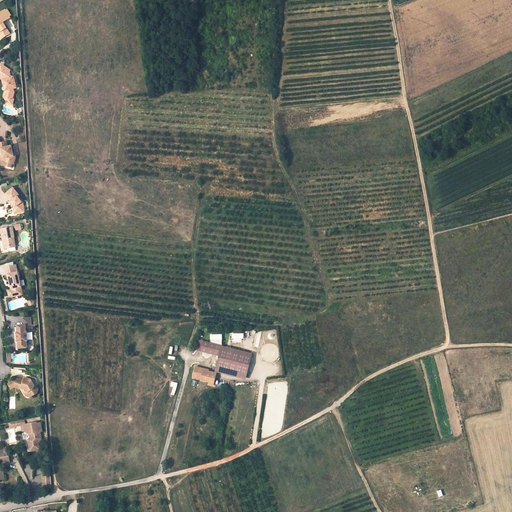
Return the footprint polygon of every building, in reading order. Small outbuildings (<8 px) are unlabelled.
[(6,37),(11,34),(6,25),(4,26),(3,23),(4,23),(11,18),(7,10),(0,14),(0,16),(1,19),(0,19),(0,38),(5,35),(6,37)] [(9,103),(12,102),(15,94),(14,90),(18,89),(15,78),(11,79),(9,71),(1,67),(0,68),(0,79),(3,81),(5,88),(6,88),(8,92),(6,93),(4,98),(6,102),(8,103),(9,103)] [(3,157),(1,165),(12,167),(12,165),(15,165),(16,157),(13,156),(11,145),(7,146),(7,142),(0,143),(0,146),(0,147),(3,157)] [(13,201),(14,203),(12,204),(14,209),(16,208),(18,214),(25,213),(23,203),(20,196),(21,195),(18,188),(8,194),(12,201),(13,201)] [(5,240),(5,243),(3,243),(5,250),(15,248),(13,238),(14,238),(13,229),(1,231),(3,241),(5,240)] [(13,292),(14,296),(15,297),(22,296),(18,273),(17,274),(15,266),(6,267),(8,277),(10,278),(12,290),(11,291),(14,290),(13,292)] [(26,343),(27,343),(27,333),(25,333),(25,326),(31,326),(30,319),(23,319),(23,326),(17,327),(17,334),(16,334),(16,344),(18,344),(18,350),(26,349),(26,343)] [(202,343),(200,352),(207,354),(209,345),(202,343)] [(216,368),(247,377),(252,360),(221,352),(221,349),(209,345),(207,354),(219,357),(216,368)] [(193,367),(190,376),(190,378),(199,381),(198,381),(206,384),(206,386),(210,388),(214,374),(201,371),(202,370),(193,367)] [(216,368),(214,373),(246,381),(247,377),(216,368)] [(33,382),(34,380),(24,377),(23,380),(17,378),(15,382),(14,386),(19,388),(19,387),(21,387),(22,390),(25,391),(28,395),(29,395),(37,393),(39,388),(37,385),(35,385),(33,382)] [(22,390),(21,389),(25,396),(28,397),(32,397),(29,395),(28,395),(25,391),(22,390)] [(41,431),(39,423),(36,424),(35,422),(31,423),(30,425),(28,424),(24,425),(23,425),(24,431),(21,431),(24,446),(26,445),(27,453),(30,452),(39,450),(38,444),(41,440),(41,438),(39,437),(38,434),(39,432),(41,431)] [(5,447),(0,448),(0,455),(1,463),(6,462),(9,457),(8,451),(5,451),(5,447)] [(2,466),(10,464),(9,457),(6,462),(1,463),(2,466)] [(52,487),(51,475),(43,475),(44,488),(52,487)]
